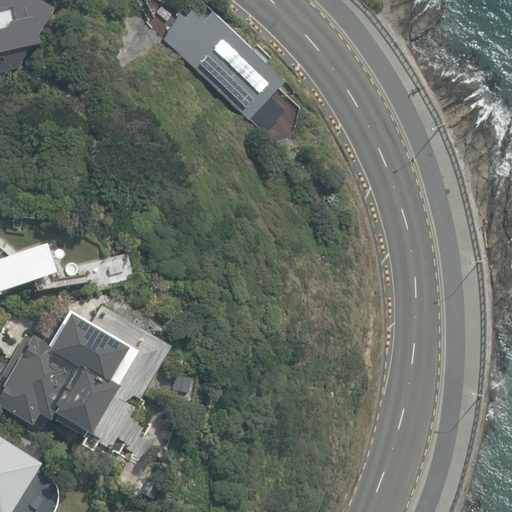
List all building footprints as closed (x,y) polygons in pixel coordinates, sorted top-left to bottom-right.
[(0,0),(0,72),(17,68),(26,56),(25,50),(40,46),(37,37),(53,11),(34,0),(17,0),(10,2),(9,0),(0,0)] [(176,10),(161,35),(246,117),(247,116),(262,129),(282,109),(267,94),(282,80),(208,10),(199,18),(188,8),(183,14),(176,10)] [(0,290),(54,273),(45,245),(8,257),(0,246),(0,290)] [(54,417),(90,438),(118,390),(116,388),(138,351),(69,311),(50,344),(33,334),(31,338),(24,334),(0,375),(7,378),(0,389),(0,406),(31,425),(38,413),(52,421),(54,417)] [(0,511),(13,511),(44,465),(0,437),(0,511)]
